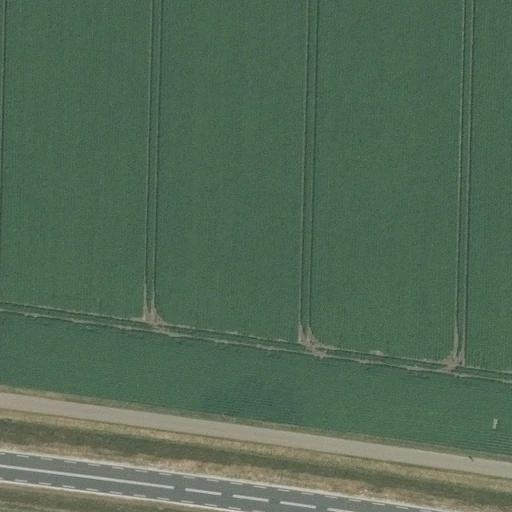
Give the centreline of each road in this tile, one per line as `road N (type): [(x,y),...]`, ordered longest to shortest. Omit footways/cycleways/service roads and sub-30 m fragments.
road 1 (unclassified): [(0,402),(511,470)]
road 2 (primary): [(337,511),(0,467)]
